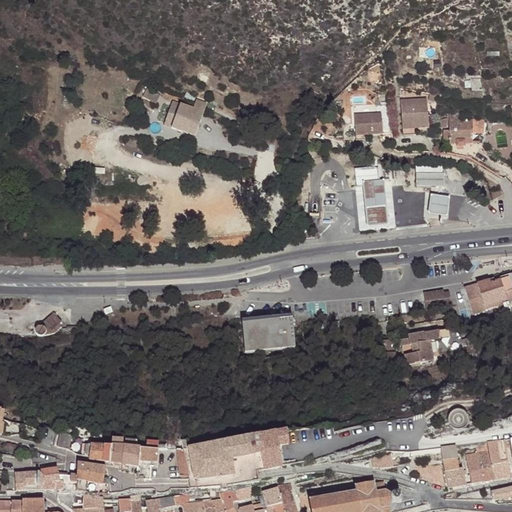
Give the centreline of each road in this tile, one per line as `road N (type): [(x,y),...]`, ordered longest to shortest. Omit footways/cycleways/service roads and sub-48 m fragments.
road 1 (secondary): [(0,287),(216,287),(511,240)]
road 2 (secondary): [(511,232),(352,246),(191,275),(0,282)]
road 3 (unclassified): [(511,433),(431,443),(372,433),(298,450)]
road 4 (residential): [(258,476),(312,467),(370,471),(436,494)]
road 5 (residential): [(73,459),(103,464),(136,485),(188,484)]
